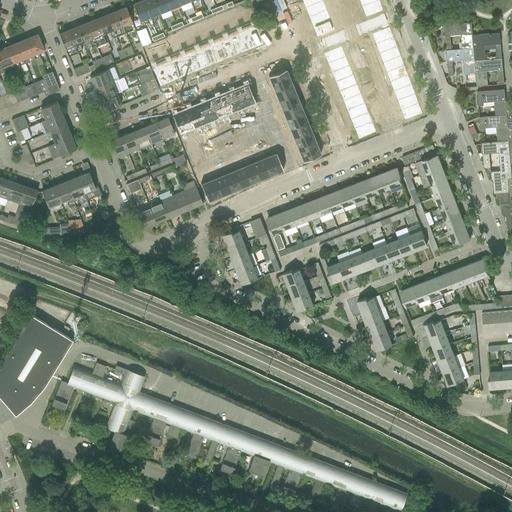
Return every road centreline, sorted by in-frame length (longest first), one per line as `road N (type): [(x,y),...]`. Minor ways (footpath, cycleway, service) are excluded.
road 1 (residential): [(195,229),(212,277),(226,291),(454,407),(511,405)]
road 2 (residential): [(89,130),(296,48)]
road 3 (residential): [(195,229),(158,247),(134,241),(95,150)]
road 4 (residential): [(195,229),(343,162)]
road 5 (unclassified): [(511,263),(498,251),(447,120)]
road 6 (unclassified): [(447,120),(400,0)]
road 7 (residential): [(89,130),(44,15)]
road 8 (residential): [(343,162),(296,48)]
